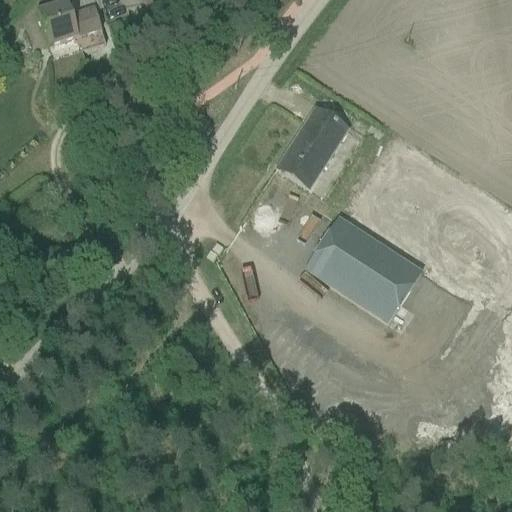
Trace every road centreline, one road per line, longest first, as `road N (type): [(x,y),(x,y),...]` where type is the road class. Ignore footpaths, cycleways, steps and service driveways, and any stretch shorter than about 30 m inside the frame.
road 1 (unclassified): [(0,381),(159,238),(320,0)]
road 2 (track): [(316,511),(275,404),(159,238)]
